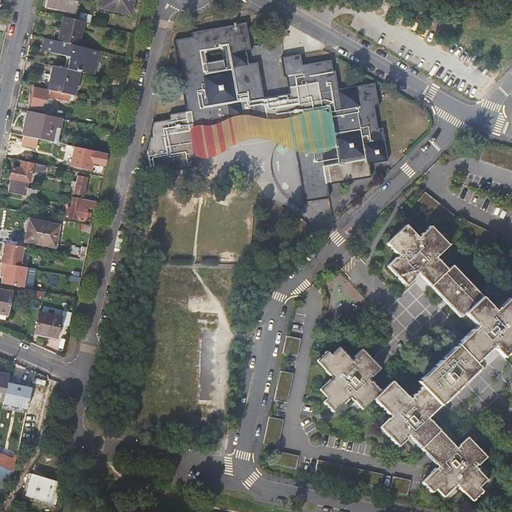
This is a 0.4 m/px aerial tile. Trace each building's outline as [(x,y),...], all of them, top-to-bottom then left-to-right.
[(74,12),(77,0),(50,0),(49,5),(74,12)] [(132,14),(134,0),(104,0),(103,7),(132,14)] [(83,14),(81,20),(85,21),(91,23),(93,16),(83,14)] [(65,17),(60,41),(79,46),(85,21),(81,20),(65,17)] [(151,133),(152,138),(150,138),(145,158),(142,178),(197,168),(196,158),(191,132),(231,125),(230,120),(242,117),(244,126),(259,124),(267,122),(268,126),(285,123),(309,119),(328,116),(330,128),(333,146),(297,152),(297,154),(306,202),(328,198),(329,201),(352,197),(346,163),(368,159),(369,164),(388,160),(383,129),(378,130),(374,108),(379,107),(375,85),(339,91),(335,73),(332,73),(331,62),(302,67),(300,56),(285,59),(282,59),(285,77),(288,77),(290,88),(287,89),(288,95),(264,99),(258,64),(248,66),(246,53),(251,52),(251,47),(246,24),(192,33),(193,38),(175,41),(188,113),(170,116),(171,121),(153,124),(151,133)] [(71,57),(68,68),(80,71),(94,74),(99,50),(79,46),(60,41),(48,39),(45,51),(71,57)] [(75,95),(80,71),(68,68),(55,65),(49,90),(74,95),(75,95)] [(73,100),(74,95),(49,90),(37,87),(32,106),(42,108),(44,102),(46,102),(48,97),(68,102),(69,99),(73,100)] [(61,128),(63,118),(29,111),(24,135),(35,137),(53,141),(56,127),(61,128)] [(191,132),(196,158),(201,162),(203,163),(206,164),(210,163),(215,162),(219,161),(231,152),(234,149),(238,147),(243,145),(247,143),(252,143),(260,143),(265,143),(274,146),(285,150),(290,152),(293,153),(297,154),(297,152),(333,146),(330,128),(326,126),(318,124),(309,119),(285,123),(282,126),(277,128),(273,130),(270,130),(267,129),(264,127),(259,124),(244,126),(242,117),(230,120),(231,125),(191,132)] [(33,147),(35,137),(24,135),(21,134),(19,144),(33,147)] [(101,159),(107,161),(109,154),(83,148),(81,156),(78,156),(75,167),(92,170),(94,163),(100,164),(101,159)] [(511,156),(484,148),(480,162),(511,172),(511,156)] [(44,172),(46,165),(20,160),(18,168),(14,167),(11,178),(12,179),(11,183),(29,187),(33,170),(44,172)] [(91,196),(95,180),(79,176),(77,182),(72,181),(72,186),(76,187),(75,193),(85,195),(91,196)] [(37,198),(39,189),(29,187),(11,183),(9,191),(27,195),(27,196),(37,198)] [(454,217),(425,193),(416,205),(445,229),(454,217)] [(89,208),(97,209),(97,207),(98,202),(74,196),(72,207),(68,207),(66,216),(79,219),(79,220),(86,221),(89,208)] [(56,247),(60,225),(31,220),(26,241),(56,247)] [(499,238),(465,222),(459,235),(493,251),(499,238)] [(511,301),(509,298),(499,307),(499,308),(496,311),(493,308),(493,307),(483,298),(453,266),(449,270),(439,260),(438,260),(435,258),(438,255),(439,255),(449,245),(431,227),(421,235),(421,237),(419,239),(416,236),(417,235),(407,225),(388,243),(397,253),(398,253),(401,256),(398,259),(397,258),(389,267),(407,286),(416,278),(415,276),(418,274),(421,276),(422,276),(430,285),(461,317),(466,313),(476,323),(475,325),(479,328),(475,331),(474,330),(419,383),(423,387),(413,397),(413,398),(411,400),(393,382),(382,392),(373,382),(371,382),(369,380),(372,376),(373,377),(381,370),(362,350),(354,358),(355,359),(352,361),(340,348),(332,356),(328,352),(318,362),(334,379),(321,391),(329,399),(325,402),(335,412),(351,397),(363,409),(375,399),(389,414),(390,414),(393,417),(390,420),(389,419),(380,427),(399,447),(408,438),(407,437),(409,435),(440,467),(438,469),(437,469),(423,482),(433,492),(436,489),(444,497),(458,484),(460,486),(460,487),(473,501),(483,491),(480,488),(488,480),(475,467),(477,464),(478,465),(487,457),(468,438),(460,446),(460,447),(457,449),(456,448),(456,447),(431,421),(430,421),(428,418),(441,406),(480,368),(476,363),(492,349),(491,348),(494,345),(497,348),(496,350),(504,358),(511,350),(511,328),(511,327),(511,301)] [(511,242),(499,238),(494,252),(511,258),(511,242)] [(25,247),(5,243),(1,263),(3,263),(21,267),(25,247)] [(21,267),(3,263),(1,271),(4,272),(2,284),(24,288),(28,268),(21,267)] [(0,312),(9,314),(13,292),(0,289),(0,312)] [(57,337),(62,317),(40,313),(37,332),(57,337)] [(302,339),(287,336),(284,354),(298,357),(302,339)] [(200,386),(201,359),(185,358),(184,386),(200,386)] [(295,374),(281,372),(275,401),(288,404),(295,374)] [(0,401),(4,402),(9,381),(10,377),(0,374),(0,401)] [(33,387),(9,381),(4,402),(4,405),(28,410),(33,387)] [(209,411),(136,408),(136,423),(209,426),(209,411)] [(285,420),(270,417),(265,444),(279,447),(285,420)] [(300,456),(278,452),(275,465),(297,470),(300,456)] [(13,460),(0,454),(0,466),(14,473),(16,465),(17,459),(14,458),(13,460)] [(384,475),(319,461),(316,474),(381,488),(384,475)] [(4,496),(14,473),(0,466),(0,499),(0,500),(1,499),(3,498),(4,496)] [(45,479),(29,474),(22,499),(24,500),(54,508),(60,485),(46,480),(45,479)] [(412,481),(394,477),(391,492),(408,495),(412,481)]
